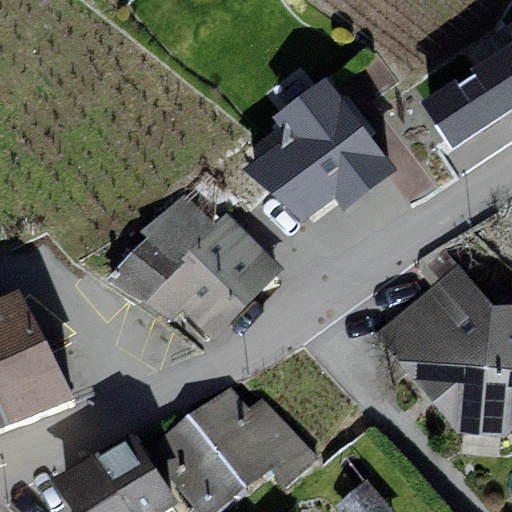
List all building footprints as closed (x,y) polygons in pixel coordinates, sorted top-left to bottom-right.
[(511,2),(468,34),(511,97),(511,2)] [(358,209),(374,226),(430,186),(349,89),(293,123),(309,146),(266,182),(320,234),(358,209)] [(219,334),(276,273),(189,198),(116,275),(219,334)] [(364,330),(452,451),(511,409),(511,329),(500,309),(476,312),(449,276),(364,330)] [(0,304),(0,426),(68,400),(19,296),(0,304)] [(80,492),(95,511),(239,511),(304,464),(236,394),(156,453),(80,492)]
